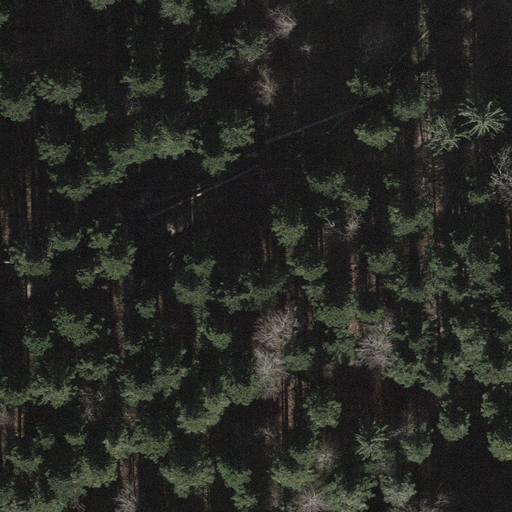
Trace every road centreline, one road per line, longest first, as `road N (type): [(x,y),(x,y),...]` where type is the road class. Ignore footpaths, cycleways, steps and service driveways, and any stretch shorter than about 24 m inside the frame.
road 1 (track): [(483,0),(425,56),(166,230),(0,298)]
road 2 (track): [(0,503),(314,371),(471,360),(511,365)]
